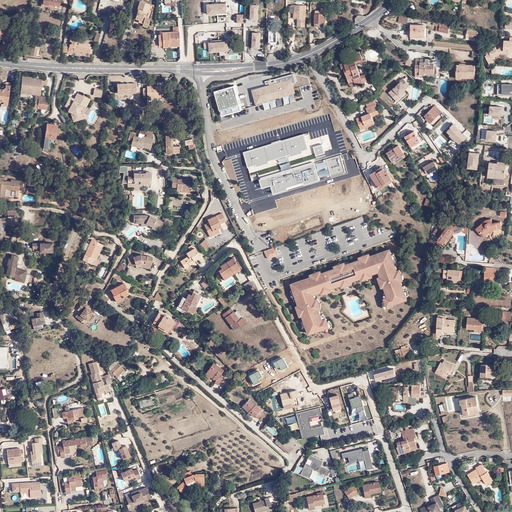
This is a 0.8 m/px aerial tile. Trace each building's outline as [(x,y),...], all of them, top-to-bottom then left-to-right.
[(138,13),(136,12),(134,17),(140,18),(139,21),(143,22),(142,25),(148,26),(155,4),(144,0),(139,0),(137,7),(140,8),(138,13)] [(202,1),(203,14),(212,14),(212,22),(217,22),(216,14),(228,13),(227,0),(202,1)] [(304,25),(310,26),(310,22),(305,22),(306,4),(305,4),(296,4),(295,3),(295,13),(295,17),(297,17),(300,17),(300,21),(297,21),(297,25),(304,25)] [(314,22),(323,22),(324,8),(320,8),(320,10),(315,10),(314,22)] [(237,13),(237,22),(245,22),(245,13),(237,13)] [(277,39),(277,31),(275,31),(275,28),(271,27),(271,22),(267,22),(267,36),(269,36),(269,39),(277,39)] [(436,30),(438,31),(447,33),(449,26),(440,24),(437,23),(436,30)] [(0,37),(10,38),(11,30),(11,29),(1,28),(1,26),(0,26),(0,37)] [(179,31),(179,26),(174,26),(174,30),(163,31),(163,34),(158,34),(159,45),(163,45),(163,46),(168,46),(168,43),(180,42),(179,30),(179,31)] [(412,39),(426,40),(426,33),(424,33),(425,29),(412,28),(412,39)] [(468,29),(466,36),(476,39),(478,31),(468,29)] [(511,35),(510,36),(510,39),(504,39),(504,45),(501,45),(500,46),(499,46),(499,47),(497,48),(495,46),(485,51),(486,54),(485,55),(489,64),(495,61),(493,57),(499,54),(501,53),(509,54),(510,50),(511,50),(511,35)] [(69,46),(68,49),(67,54),(72,55),(72,53),(88,56),(89,52),(88,51),(89,45),(83,44),(76,42),(76,39),(70,38),(70,43),(71,43),(71,46),(69,46)] [(210,50),(230,49),(229,39),(209,40),(210,50)] [(38,44),(29,44),(29,47),(30,47),(29,52),(31,52),(31,55),(36,55),(37,47),(38,47),(38,44)] [(376,47),(369,52),(374,58),(380,53),(376,47)] [(355,82),(356,85),(363,83),(363,81),(361,75),(357,64),(364,61),(362,54),(361,54),(356,56),(349,58),(349,59),(345,61),(346,62),(340,64),(342,69),(344,68),(347,67),(348,72),(346,73),(349,84),(355,82)] [(420,74),(427,74),(427,71),(435,71),(435,63),(433,63),(433,61),(430,61),(430,58),(420,58),(420,63),(417,63),(416,71),(421,71),(420,74)] [(455,78),(461,78),(461,76),(469,76),(469,75),(474,75),(474,66),(457,65),(457,71),(455,70),(455,78)] [(276,82),(252,88),(255,103),(263,101),(265,108),(284,103),(298,99),(293,82),(297,81),(295,73),(275,78),(276,82)] [(42,79),(42,78),(23,75),(21,89),(29,90),(29,93),(36,94),(35,98),(34,106),(41,107),(43,106),(48,107),(48,101),(48,96),(40,95),(40,92),(41,84),(42,79)] [(402,87),(408,83),(403,78),(397,83),(398,84),(394,88),(395,90),(391,93),(397,100),(401,97),(399,94),(404,90),(402,87)] [(11,96),(8,95),(9,88),(10,84),(6,83),(6,84),(6,86),(3,88),(1,88),(0,87),(0,101),(1,101),(1,103),(8,103),(8,101),(10,102),(11,96)] [(511,83),(498,83),(498,94),(511,94),(511,83)] [(242,108),(236,84),(214,90),(221,114),(242,108)] [(132,96),(137,96),(138,86),(122,85),(123,93),(132,93),(132,96)] [(147,96),(161,97),(161,94),(161,88),(161,86),(147,86),(147,96)] [(414,89),(415,97),(423,96),(422,88),(414,89)] [(70,96),(65,106),(69,108),(67,111),(71,113),(73,122),(83,119),(80,110),(83,105),(87,107),(91,99),(78,92),(74,98),(70,96)] [(177,113),(184,113),(183,102),(176,103),(177,113)] [(505,105),(491,104),(490,113),(504,114),(505,105)] [(367,125),(376,122),(374,117),(381,114),(377,105),(367,108),(369,114),(358,119),(363,130),(369,128),(367,125)] [(426,115),(433,121),(440,113),(443,111),(437,105),(426,115)] [(434,123),(442,115),(440,113),(433,121),(434,123)] [(455,122),(447,130),(461,142),(468,135),(455,122)] [(58,125),(52,124),(47,123),(45,148),(50,148),(52,138),(56,138),(58,125)] [(499,128),(488,127),(487,138),(498,140),(499,128)] [(150,137),(152,129),(145,129),(144,133),(144,135),(150,137)] [(172,129),(166,129),(166,153),(179,153),(179,146),(173,146),(173,139),(176,139),(176,135),(172,135),(172,129)] [(407,136),(412,143),(417,140),(419,143),(423,140),(416,130),(407,136)] [(142,136),(138,135),(135,135),(135,132),(130,131),(128,138),(132,139),(131,143),(140,146),(141,144),(150,146),(152,137),(150,137),(144,135),(142,135),(142,136)] [(191,145),(189,140),(185,141),(186,146),(189,145),(190,150),(194,149),(193,144),(191,145)] [(388,152),(395,161),(406,153),(400,144),(388,152)] [(471,150),(468,166),(479,167),(480,151),(471,150)] [(407,155),(406,153),(395,161),(396,162),(407,155)] [(425,175),(440,166),(435,159),(421,168),(425,175)] [(493,177),(494,175),(506,176),(507,162),(494,161),(494,163),(489,163),(488,177),(493,177)] [(251,175),(251,176),(271,171),(269,162),(254,166),(253,165),(243,168),(244,173),(246,172),(247,176),(251,175)] [(378,170),(372,174),(381,187),(388,181),(390,183),(395,180),(386,167),(379,172),(378,170)] [(133,175),(127,175),(127,185),(140,185),(140,182),(149,182),(149,176),(150,176),(150,171),(146,171),(145,172),(133,171),(133,175)] [(178,177),(174,176),(173,186),(178,186),(178,189),(181,189),(182,191),(192,192),(191,193),(196,194),(197,184),(190,184),(190,180),(178,179),(178,177)] [(20,181),(20,180),(12,179),(12,181),(6,180),(1,179),(0,179),(0,195),(5,196),(5,188),(19,190),(20,181)] [(7,218),(0,218),(0,240),(2,240),(2,236),(5,236),(5,231),(1,232),(0,224),(15,223),(15,218),(22,218),(17,210),(7,210),(7,216),(7,218)] [(205,224),(209,233),(218,230),(217,228),(218,227),(222,226),(221,223),(226,220),(223,212),(208,219),(209,222),(205,224)] [(163,223),(164,221),(149,214),(134,214),(134,221),(141,221),(145,221),(148,223),(152,225),(151,227),(159,231),(163,223)] [(166,217),(164,221),(163,223),(170,226),(173,221),(166,217)] [(477,228),(480,232),(483,230),(487,234),(492,229),(494,229),(503,226),(501,221),(494,222),(492,218),(487,219),(477,228)] [(450,233),(453,235),(453,233),(456,230),(461,228),(464,227),(463,225),(462,222),(454,225),(453,222),(445,225),(442,228),(439,225),(434,232),(440,236),(439,238),(441,239),(445,242),(445,241),(450,233)] [(468,233),(469,226),(463,225),(464,227),(461,228),(468,234),(468,233)] [(218,227),(217,228),(218,230),(209,233),(210,236),(220,231),(218,227)] [(483,230),(480,232),(486,238),(495,231),(494,229),(492,229),(487,234),(483,230)] [(446,243),(453,235),(450,233),(445,241),(445,242),(441,239),(439,238),(438,240),(444,244),(446,243)] [(202,241),(207,247),(211,244),(207,238),(202,241)] [(87,251),(86,253),(94,257),(96,258),(101,245),(96,243),(97,241),(92,239),(87,251)] [(33,243),(33,249),(40,249),(40,251),(53,251),(53,243),(33,243)] [(192,261),(194,260),(200,256),(192,244),(188,247),(190,250),(186,252),(188,255),(180,260),(185,267),(189,265),(193,262),(192,261)] [(276,246),(265,250),(268,258),(279,254),(276,246)] [(311,275),(291,282),(294,290),(298,300),(299,303),(303,315),(305,319),(308,329),(309,332),(326,327),(323,318),(319,308),(315,297),(314,293),(321,291),(332,287),(341,284),(352,280),(361,276),(372,272),(379,270),(381,274),(384,286),(388,295),(391,304),(407,298),(401,280),(397,269),(395,264),(392,254),(390,248),(371,254),(360,258),(346,263),(336,267),(322,272),(311,275)] [(92,263),(94,257),(86,253),(85,253),(82,258),(92,263)] [(22,277),(25,278),(27,270),(15,267),(18,256),(12,254),(11,258),(9,258),(7,266),(8,266),(6,275),(16,277),(15,280),(21,282),(22,277)] [(143,262),(151,265),(154,257),(143,255),(129,258),(131,265),(136,264),(143,262)] [(231,269),(233,271),(239,267),(233,257),(220,266),(222,268),(216,271),(219,276),(222,275),(231,269)] [(497,268),(486,267),(485,270),(484,270),(484,283),(495,284),(495,285),(500,286),(500,278),(496,276),(497,268)] [(457,280),(457,278),(460,278),(460,270),(435,268),(435,271),(443,272),(447,272),(447,277),(452,277),(452,280),(452,281),(453,281),(453,282),(454,282),(455,282),(456,281),(457,280)] [(223,277),(233,271),(231,269),(222,275),(223,277)] [(116,272),(113,277),(119,281),(122,276),(116,272)] [(447,280),(452,280),(452,277),(447,277),(447,272),(443,272),(443,277),(444,278),(444,279),(445,279),(446,280),(447,280)] [(205,278),(200,282),(205,288),(210,284),(205,278)] [(251,279),(243,285),(246,289),(254,284),(251,279)] [(111,290),(116,299),(122,296),(123,298),(129,295),(126,289),(128,288),(125,282),(112,290),(111,290)] [(185,299),(181,308),(191,313),(194,306),(192,305),(198,294),(192,292),(190,295),(188,294),(185,299)] [(110,298),(104,294),(102,298),(107,302),(110,298)] [(223,306),(226,303),(221,296),(217,299),(223,306)] [(177,306),(181,308),(185,299),(182,297),(177,306)] [(89,319),(95,312),(91,308),(92,307),(84,301),(79,308),(83,311),(78,317),(86,323),(90,320),(89,319)] [(83,311),(79,308),(75,314),(78,317),(83,311)] [(222,315),(230,325),(232,323),(236,328),(245,321),(242,317),(239,319),(234,312),(230,308),(222,315)] [(236,310),(234,312),(239,319),(242,317),(236,310)] [(152,322),(169,331),(171,332),(177,322),(158,311),(152,322)] [(32,320),(34,329),(42,327),(41,324),(45,323),(43,313),(37,314),(38,317),(35,317),(36,319),(32,320)] [(10,325),(7,315),(4,315),(4,314),(1,315),(5,332),(11,330),(10,325)] [(474,329),(481,329),(482,326),(482,323),(483,323),(484,316),(476,315),(476,319),(467,318),(467,328),(474,329)] [(327,316),(323,318),(326,327),(330,325),(330,327),(332,326),(332,324),(332,323),(332,322),(332,321),(331,320),(330,320),(330,319),(328,320),(327,316)] [(436,334),(438,334),(442,334),(442,333),(442,330),(453,331),(454,321),(446,320),(446,317),(443,316),(443,318),(438,317),(437,330),(436,334)] [(167,334),(169,331),(152,322),(150,325),(167,334)] [(186,356),(192,350),(182,342),(177,349),(186,356)] [(0,366),(9,367),(8,345),(0,345),(0,366)] [(130,353),(123,363),(129,368),(136,358),(130,353)] [(446,365),(448,361),(445,359),(442,363),(441,362),(435,372),(446,378),(452,368),(446,365)] [(111,371),(118,364),(116,362),(109,368),(110,370),(111,371)] [(101,381),(100,376),(95,377),(95,375),(99,373),(96,363),(95,363),(92,364),(89,365),(92,375),(91,375),(93,383),(96,394),(97,394),(98,399),(102,397),(101,394),(101,392),(105,391),(104,385),(102,381),(101,381)] [(213,377),(212,379),(215,381),(213,383),(217,385),(221,379),(218,377),(223,370),(212,363),(204,374),(209,377),(211,375),(213,377)] [(119,364),(118,364),(111,371),(110,370),(108,372),(113,377),(115,375),(122,368),(119,364)] [(482,378),(497,379),(498,367),(483,365),(482,378)] [(395,367),(376,371),(377,379),(397,375),(395,367)] [(125,370),(122,368),(115,375),(118,377),(125,370)] [(156,377),(159,384),(169,381),(167,373),(156,377)] [(23,374),(17,375),(19,383),(25,381),(23,374)] [(19,383),(17,375),(5,378),(7,386),(19,383)] [(104,377),(107,384),(108,384),(108,385),(112,383),(109,375),(104,377)] [(403,387),(403,402),(408,402),(408,403),(416,403),(416,397),(425,397),(425,390),(420,390),(420,382),(416,382),(416,384),(407,384),(407,387),(403,387)] [(107,384),(104,385),(105,391),(101,392),(101,394),(110,391),(108,385),(108,384),(107,384)] [(280,395),(283,406),(296,402),(294,395),(297,395),(296,391),(280,395)] [(332,409),(341,407),(338,392),(329,394),(332,409)] [(356,407),(357,411),(364,409),(360,394),(354,395),(353,392),(347,393),(351,408),(356,407)] [(298,397),(297,395),(294,395),(296,402),(283,406),(284,409),(299,405),(297,397),(298,397)] [(153,397),(139,401),(141,408),(157,404),(156,398),(153,399),(153,397)] [(463,405),(465,415),(475,413),(474,409),(479,408),(477,397),(461,400),(461,405),(463,405)] [(247,404),(246,402),(242,407),(249,414),(250,414),(253,417),(254,416),(258,418),(263,413),(250,401),(247,404)] [(18,408),(12,409),(11,406),(5,407),(5,406),(0,407),(0,414),(3,414),(4,417),(3,417),(4,421),(7,420),(6,417),(9,417),(12,416),(13,419),(13,420),(20,418),(19,412),(18,408)] [(296,412),(302,438),(324,432),(322,424),(311,426),(309,418),(322,415),(320,406),(296,412)] [(65,412),(67,419),(67,422),(81,419),(81,423),(86,422),(87,421),(87,420),(87,419),(86,418),(85,417),(83,417),(82,416),(85,415),(83,409),(69,411),(69,408),(65,409),(65,412)] [(271,425),(268,429),(275,435),(278,431),(271,425)] [(410,448),(416,446),(414,439),(416,439),(413,429),(401,433),(404,441),(396,443),(397,447),(396,447),(398,454),(411,451),(410,448)] [(284,444),(283,443),(280,446),(289,453),(298,443),(291,435),(284,444)] [(69,452),(69,447),(68,445),(75,444),(79,443),(80,446),(86,445),(93,443),(91,436),(84,437),(74,438),(74,437),(72,438),(72,440),(69,440),(69,439),(65,440),(65,441),(62,442),(63,446),(59,447),(57,447),(58,453),(60,453),(60,456),(64,456),(64,453),(69,452)] [(30,438),(32,466),(44,465),(42,437),(30,438)] [(119,438),(112,441),(118,459),(131,454),(127,443),(121,445),(119,438)] [(7,448),(8,463),(21,462),(21,447),(7,448)] [(346,456),(349,472),(372,467),(368,447),(342,453),(343,457),(346,456)] [(439,465),(434,466),(436,475),(449,472),(447,463),(439,465)] [(477,470),(476,468),(467,474),(473,483),(481,477),(484,482),(491,478),(487,470),(486,471),(483,467),(481,464),(477,466),(479,469),(477,470)] [(132,466),(121,470),(124,480),(136,475),(132,466)] [(137,479),(141,477),(137,467),(133,468),(137,479)] [(324,468),(309,471),(310,479),(325,476),(324,468)] [(93,479),(95,489),(99,488),(99,486),(104,485),(103,480),(108,479),(107,476),(109,476),(108,470),(96,472),(97,478),(93,479)] [(186,480),(184,481),(177,488),(185,495),(189,491),(186,489),(189,486),(195,485),(204,485),(204,474),(196,474),(196,475),(192,475),(191,471),(182,475),(183,479),(185,478),(186,480)] [(69,482),(65,482),(63,483),(63,486),(65,486),(66,494),(71,493),(71,489),(76,489),(75,485),(75,481),(82,480),(81,475),(72,476),(72,477),(68,478),(69,482)] [(41,497),(40,480),(12,482),(12,491),(20,491),(20,498),(41,497)] [(373,491),(374,492),(380,491),(378,481),(361,485),(364,497),(370,496),(369,493),(369,492),(373,491)] [(344,492),(349,498),(355,494),(357,493),(355,486),(351,487),(344,492)] [(145,495),(146,499),(150,497),(146,487),(139,490),(139,489),(130,493),(131,495),(125,497),(128,504),(126,505),(128,509),(134,507),(133,506),(132,503),(143,499),(142,496),(145,495)] [(318,503),(319,505),(324,503),(322,494),(306,497),(309,509),(314,508),(314,505),(313,504),(318,503)] [(444,507),(438,495),(430,500),(433,505),(428,507),(420,511),(439,511),(441,511),(439,509),(444,507)] [(269,498),(265,499),(265,500),(253,504),(254,511),(261,511),(263,511),(272,509),(269,498)] [(467,510),(463,502),(456,505),(458,508),(456,510),(456,511),(470,511),(469,509),(467,510)]
